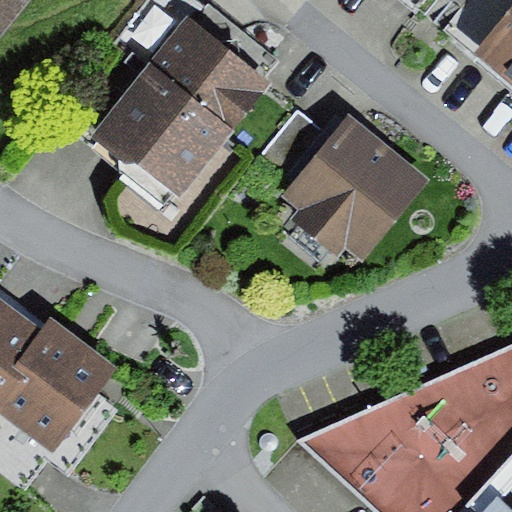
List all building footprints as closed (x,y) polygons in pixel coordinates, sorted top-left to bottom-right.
[(0,0),(0,41),(33,0),(0,0)] [(511,82),(511,9),(477,55),(511,82)] [(190,20),(155,63),(238,128),(272,85),(190,20)] [(238,128),(155,63),(93,140),(120,161),(120,176),(163,210),(175,195),(182,201),(238,128)] [(324,133),(299,114),(263,159),(288,179),(324,133)] [(427,182),(346,118),(283,197),(300,211),(291,223),(339,260),(347,250),(362,263),(427,182)] [(0,389),(44,331),(0,298),(0,389)] [(52,321),(44,331),(0,389),(0,410),(55,452),(117,369),(52,321)] [(375,511),(462,511),(511,459),(511,348),(300,444),(375,511)]
